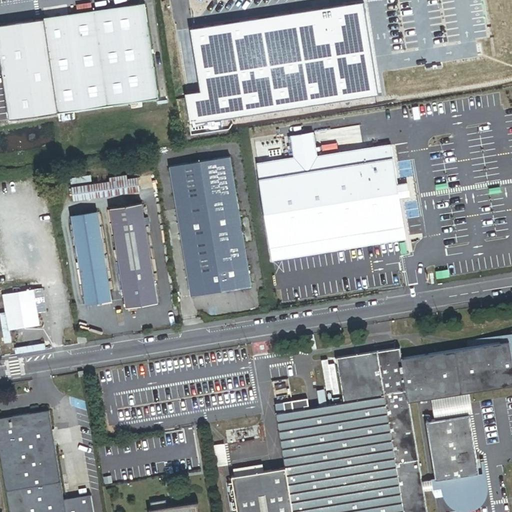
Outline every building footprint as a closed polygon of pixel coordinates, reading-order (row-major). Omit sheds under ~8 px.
[(364,0),(363,0),(189,29),(200,91),(185,94),(190,124),(380,92),(364,0)] [(145,4),(44,19),(58,114),(159,99),(145,4)] [(40,19),(31,20),(33,35),(42,34),(40,19)] [(319,154),(316,132),(292,136),(294,157),(259,163),(272,260),(408,239),(401,198),(399,184),(392,143),(319,154)] [(231,156),(169,166),(191,297),(252,287),(231,156)] [(72,188),(90,185),(88,177),(71,180),(72,188)] [(140,190),(138,177),(128,179),(110,182),(90,185),(72,188),(74,200),(140,190)] [(410,183),(399,184),(401,198),(412,196),(410,183)] [(143,204),(112,209),(127,308),(158,303),(143,204)] [(71,217),(86,307),(112,303),(98,213),(71,217)] [(39,326),(34,290),(4,295),(10,331),(39,326)] [(78,344),(88,343),(86,332),(77,334),(78,344)] [(511,358),(509,342),(402,359),(400,348),(337,359),(344,404),(309,409),(294,412),(278,414),(287,468),(293,511),(426,511),(423,488),(422,483),(409,402),(423,400),(466,393),(511,385),(511,358)] [(423,400),(426,422),(469,415),(466,393),(423,400)] [(294,412),(309,409),(308,399),(292,402),(293,404),(294,412)] [(294,412),(293,404),(277,407),(278,414),(294,412)] [(94,511),(91,496),(65,500),(49,411),(0,419),(0,455),(9,511),(94,511)] [(486,496),(487,493),(487,489),(484,473),(479,473),(469,415),(426,422),(436,480),(441,479),(442,484),(444,496),(445,499),(446,502),(448,505),(451,508),(454,510),(457,511),(459,511),(471,511),(473,511),(476,510),(479,508),(482,505),(484,503),(485,499),(486,496)] [(293,511),(287,468),(232,477),(238,511),(293,511)] [(436,480),(422,483),(423,488),(442,484),(441,479),(436,480)] [(200,511),(198,500),(151,508),(151,511),(200,511)]
